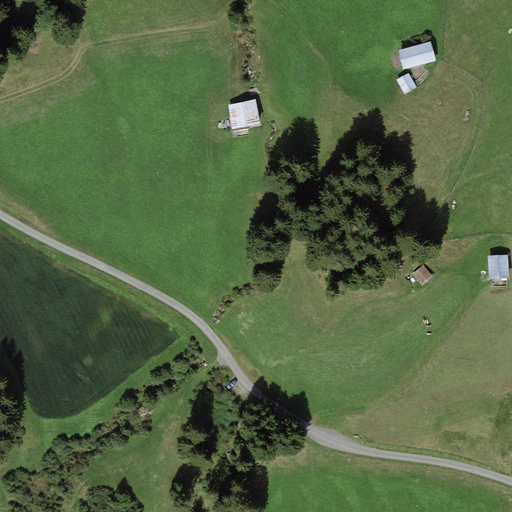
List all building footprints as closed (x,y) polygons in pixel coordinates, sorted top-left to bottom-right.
[(430,44),(399,54),(404,73),(436,63),(430,44)] [(410,76),(399,81),(407,95),(417,90),(410,76)] [(254,101),(230,106),(235,127),(258,122),(254,101)] [(506,258),(488,259),(489,284),(507,284),(506,258)] [(425,268),(414,275),(421,286),(432,279),(425,268)]
